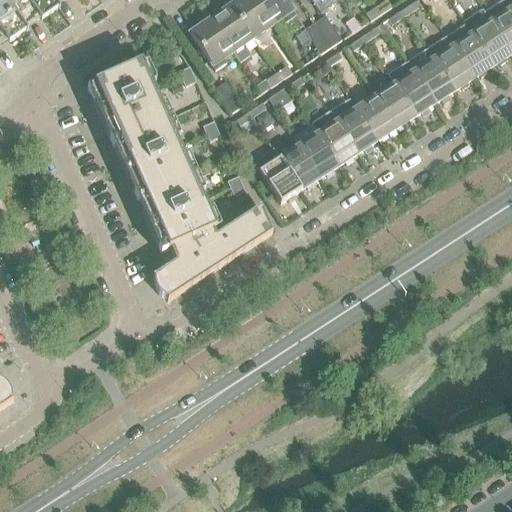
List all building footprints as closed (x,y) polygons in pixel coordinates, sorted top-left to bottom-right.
[(25,33),(1,0),(0,0),(0,44),(6,41),(8,44),(25,33)] [(57,11),(49,0),(1,0),(25,33),(26,32),(23,28),(32,22),(32,23),(38,18),(41,22),(57,11)] [(73,0),(49,0),(57,11),(58,10),(55,6),(64,0),(72,0),(73,0)] [(272,29),(253,0),(236,0),(238,3),(229,9),(252,43),(272,29)] [(295,19),(282,0),(253,0),(272,29),(281,23),(284,27),(295,19)] [(391,10),(386,3),(375,10),(380,17),(391,10)] [(511,17),(509,12),(503,3),(484,16),(490,25),(511,58),(511,57),(511,17)] [(404,20),(418,11),(414,5),(401,14),(404,20)] [(252,43),(229,9),(220,16),(217,12),(206,20),(208,24),(232,56),(239,66),(249,60),(249,57),(243,49),(252,43)] [(380,17),(375,10),(365,17),(370,24),(380,17)] [(391,28),(404,20),(401,14),(387,23),(391,28)] [(341,44),(324,19),(314,26),(330,51),(341,44)] [(232,56),(208,24),(189,37),(214,74),(226,66),(223,62),(232,56)] [(511,58),(490,25),(470,37),(492,70),(498,66),(499,69),(506,64),(505,62),(511,58)] [(330,51),(314,26),(304,33),(320,58),(330,51)] [(492,70),(470,37),(464,28),(445,40),(473,83),(478,79),(480,81),(487,76),(486,74),(492,70)] [(366,45),(379,36),(375,31),(362,40),(366,45)] [(352,54),(366,45),(362,40),(349,49),(352,54)] [(473,83),(445,40),(426,52),(453,95),(459,91),(461,93),(468,89),(467,86),(473,83)] [(453,95),(426,52),(406,65),(434,108),(440,104),(442,106),(449,101),(448,99),(453,95)] [(328,71),(341,62),(338,56),(324,65),(328,71)] [(335,81),(328,71),(324,65),(311,74),(321,90),(335,81)] [(434,108),(406,65),(387,78),(393,87),(414,120),(420,116),(422,119),(429,114),(428,112),(434,108)] [(166,124),(154,96),(140,67),(120,76),(118,70),(105,79),(107,82),(86,92),(111,148),(166,124)] [(291,77),(286,70),(275,77),(280,84),(291,77)] [(192,78),(189,71),(178,76),(181,83),(192,78)] [(280,84),(275,77),(265,84),(270,91),(280,84)] [(195,85),(192,78),(181,83),(184,90),(195,85)] [(290,96),(303,87),(300,81),(286,90),(290,96)] [(241,110),(224,86),(214,93),(230,117),(241,110)] [(414,120),(393,87),(374,100),(395,133),(401,129),(403,131),(410,126),(409,124),(414,120)] [(277,105),(290,96),(286,90),(273,99),(277,105)] [(395,133),(374,100),(355,112),(376,145),(382,141),(384,144),(391,139),(389,136),(395,133)] [(252,121),(265,112),(262,107),(248,115),(252,121)] [(376,145),(355,112),(336,124),(357,157),(363,154),(364,156),(372,151),(370,149),(376,145)] [(239,130),(252,121),(248,115),(235,124),(239,130)] [(191,179),(178,152),(166,124),(111,148),(136,204),(191,179)] [(357,157),(336,124),(316,137),(338,170),(344,166),(345,168),(353,164),(351,161),(357,157)] [(216,133),(213,125),(202,130),(205,138),(216,133)] [(220,140),(216,133),(205,138),(209,145),(220,140)] [(338,170),(316,137),(297,149),(319,182),(325,178),(326,181),(333,176),(332,174),(338,170)] [(319,182),(297,149),(278,162),(300,195),(305,191),(307,193),(314,188),(313,186),(319,182)] [(300,195),(278,162),(258,175),(279,208),(286,203),(288,206),(295,201),(294,198),(300,195)] [(215,234),(202,206),(191,179),(136,204),(160,258),(169,254),(213,235),(215,234)] [(241,188),(238,180),(227,185),(230,192),(241,188)] [(244,195),(241,188),(230,192),(233,200),(244,195)] [(166,305),(271,237),(270,235),(271,235),(260,213),(261,213),(260,212),(231,231),(223,235),(215,241),(213,235),(169,254),(175,267),(152,282),(153,283),(153,289),(156,295),(159,299),(164,303),(166,303),(166,305)] [(0,412),(12,405),(11,403),(11,402),(10,396),(7,391),(3,386),(0,384),(0,412)]
